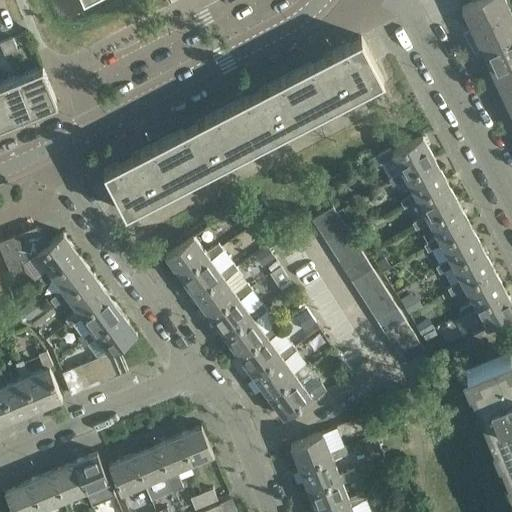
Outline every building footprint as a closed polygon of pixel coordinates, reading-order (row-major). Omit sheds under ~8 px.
[(506,0),(474,0),(463,5),(473,28),(511,10),(506,0)] [(511,12),(511,10),(473,28),(484,50),(511,36),(511,12)] [(361,35),(297,68),(318,111),(383,77),(361,35)] [(511,36),(484,50),(494,71),(511,62),(511,36)] [(12,37),(5,39),(10,51),(16,49),(12,37)] [(10,51),(5,39),(0,41),(0,55),(3,54),(10,51)] [(511,62),(494,71),(504,94),(511,89),(511,62)] [(42,65),(20,74),(35,110),(38,109),(53,103),(57,101),(42,65)] [(297,68),(232,102),(254,144),(318,111),(297,68)] [(20,74),(0,82),(0,85),(14,119),(17,118),(32,111),(35,110),(20,74)] [(0,85),(0,124),(11,120),(14,119),(0,85)] [(232,102),(168,135),(190,178),(254,144),(232,102)] [(391,147),(369,158),(375,169),(382,165),(380,163),(395,155),(402,169),(405,174),(435,157),(422,134),(393,150),(391,147)] [(103,168),(123,207),(125,211),(190,178),(168,135),(103,168)] [(405,174),(402,169),(389,178),(393,184),(406,177),(414,191),(417,196),(447,179),(435,157),(405,174)] [(417,196),(414,191),(401,199),(404,206),(418,199),(425,212),(428,217),(458,201),(447,179),(417,196)] [(428,217),(425,212),(413,222),(416,228),(430,221),(438,234),(440,239),(470,223),(458,201),(428,217)] [(333,205),(312,218),(319,228),(340,215),(333,205)] [(340,215),(319,228),(326,239),(346,225),(340,215)] [(264,230),(256,219),(246,226),(254,237),(264,230)] [(440,239),(438,234),(424,244),(428,250),(442,243),(449,256),(452,261),(482,245),(470,223),(440,239)] [(36,225),(0,239),(0,248),(10,273),(24,267),(20,259),(32,254),(49,241),(36,225)] [(205,225),(166,254),(181,275),(208,255),(211,258),(222,247),(218,242),(205,251),(193,235),(206,226),(205,225)] [(346,225),(326,239),(332,249),(352,235),(346,225)] [(49,241),(32,254),(36,252),(48,268),(47,269),(50,272),(78,252),(63,231),(49,241)] [(352,235),(332,249),(339,259),(359,246),(352,235)] [(275,256),(267,245),(258,251),(266,263),(275,256)] [(452,261),(449,256),(436,265),(440,271),(454,264),(461,278),(464,283),(494,267),(482,245),(452,261)] [(366,256),(359,246),(339,259),(345,269),(366,256)] [(50,272),(47,269),(36,279),(40,285),(53,275),(62,288),(65,293),(93,272),(78,252),(50,272)] [(208,255),(181,275),(196,295),(223,275),(225,278),(237,268),(233,262),(220,271),(211,258),(208,255)] [(372,266),(366,256),(345,269),(351,279),(372,266)] [(391,265),(385,256),(377,261),(382,270),(391,265)] [(280,265),(269,273),(279,287),(290,279),(280,265)] [(372,266),(351,279),(358,290),(378,276),(372,266)] [(464,283),(461,278),(448,287),(452,293),(466,286),(473,300),(476,305),(506,289),(494,267),(464,283)] [(65,293),(62,288),(50,299),(55,305),(68,296),(77,308),(80,312),(107,292),(93,272),(65,293)] [(223,275),(196,295),(210,315),(238,295),(240,298),(252,288),(247,282),(235,290),(225,278),(223,275)] [(378,276),(358,290),(365,300),(385,286),(378,276)] [(391,297),(385,286),(365,300),(371,310),(391,297)] [(476,305),(473,300),(460,309),(464,315),(477,308),(487,325),(473,333),(474,333),(511,312),(511,299),(506,289),(476,305)] [(80,312),(77,308),(66,319),(70,325),(83,315),(92,328),(92,329),(95,332),(122,312),(107,292),(80,312)] [(238,295),(210,315),(225,335),(253,315),(255,318),(266,308),(262,302),(250,311),(240,298),(238,295)] [(403,303),(408,313),(421,305),(416,296),(414,297),(403,303)] [(398,307),(391,297),(371,310),(377,319),(398,307)] [(22,307),(29,319),(42,310),(35,299),(22,307)] [(37,326),(56,312),(50,304),(42,310),(31,318),(37,326)] [(305,307),(296,314),(308,329),(317,322),(305,307)] [(398,307),(377,319),(384,330),(404,317),(398,307)] [(95,332),(92,329),(80,339),(84,345),(97,336),(109,352),(107,353),(116,374),(128,369),(118,346),(137,332),(122,312),(95,332)] [(253,315),(225,335),(239,355),(268,334),(270,338),(281,328),(277,322),(265,331),(255,318),(253,315)] [(428,316),(415,324),(422,334),(434,326),(428,316)] [(410,327),(404,317),(384,330),(390,340),(410,327)] [(44,338),(50,333),(45,327),(39,331),(44,338)] [(417,337),(410,327),(390,340),(397,350),(417,337)] [(268,334),(239,355),(254,375),(282,354),(285,358),(296,348),(292,342),(279,351),(270,338),(268,334)] [(417,337),(397,350),(403,361),(424,348),(417,337)] [(511,349),(466,369),(511,479),(511,349)] [(44,367),(29,373),(27,374),(39,406),(62,397),(49,366),(53,364),(47,350),(38,353),(44,367)] [(107,353),(96,357),(105,379),(116,374),(107,353)] [(282,354),(254,375),(269,395),(297,375),(299,379),(311,368),(307,362),(294,371),(285,358),(282,354)] [(96,357),(85,362),(94,384),(105,379),(96,357)] [(21,377),(7,382),(4,384),(16,415),(39,406),(27,374),(29,373),(22,359),(15,363),(21,377)] [(85,362),(73,366),(83,388),(94,384),(85,362)] [(83,388),(73,366),(62,371),(71,393),(83,388)] [(0,421),(16,415),(4,384),(7,382),(0,369),(0,368),(0,421)] [(297,375),(269,395),(284,416),(312,396),(314,399),(326,389),(321,382),(309,391),(299,379),(297,375)] [(201,423),(178,433),(191,463),(213,453),(201,423)] [(323,432),(291,444),(300,467),(332,454),(334,458),(348,452),(345,445),(331,450),(323,432)] [(178,433),(154,443),(174,488),(183,484),(176,469),(191,463),(178,433)] [(154,443),(131,453),(144,482),(151,498),(174,488),(154,443)] [(97,450),(73,459),(86,489),(109,480),(97,450)] [(131,453),(108,462),(121,492),(144,482),(131,453)] [(332,454),(300,467),(309,490),(340,477),(342,481),(343,481),(357,475),(354,468),(340,473),(334,458),(332,454)] [(73,459),(50,469),(63,499),(86,489),(73,459)] [(50,469),(27,479),(39,508),(63,499),(50,469)] [(340,477),(309,490),(317,511),(321,511),(351,500),(353,504),(366,497),(363,491),(349,496),(343,481),(342,481),(340,477)] [(31,511),(39,508),(27,479),(4,489),(13,511),(31,511)] [(213,487),(202,492),(206,503),(218,499),(213,487)] [(190,496),(194,507),(195,508),(206,503),(202,492),(190,496)] [(351,500),(321,511),(355,511),(352,504),(353,504),(351,500)]
